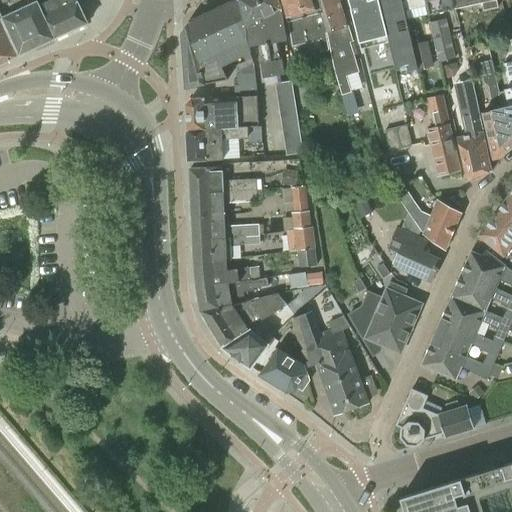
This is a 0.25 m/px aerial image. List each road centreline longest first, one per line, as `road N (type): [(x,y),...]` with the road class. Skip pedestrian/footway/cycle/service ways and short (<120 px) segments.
road 1 (residential): [(386,474),(376,435),(477,215),(511,165)]
road 2 (tertiary): [(220,394),(167,328),(154,233)]
road 3 (tertiary): [(343,496),(287,434),(220,394)]
road 4 (tertiary): [(220,394),(324,511)]
road 5 (tertiary): [(154,233),(160,203),(150,136),(113,96)]
road 6 (residential): [(386,474),(511,434)]
road 7 (tertiary): [(98,126),(136,166),(154,233)]
